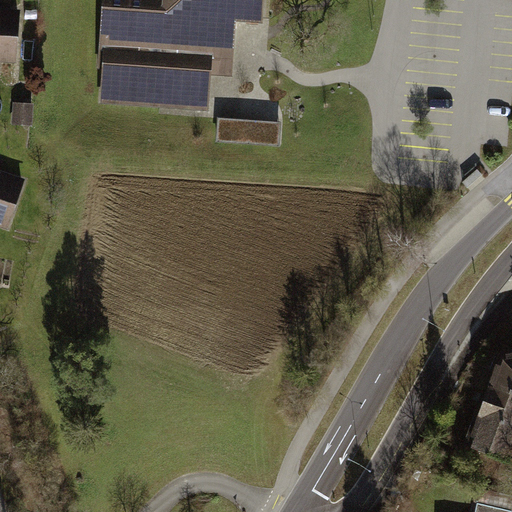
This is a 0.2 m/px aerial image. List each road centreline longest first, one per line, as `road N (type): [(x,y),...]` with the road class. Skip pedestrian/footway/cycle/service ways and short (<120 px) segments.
road 1 (tertiary): [(511,206),(425,301),(321,479),(313,511)]
road 2 (tertiary): [(348,511),(470,312),(511,260)]
